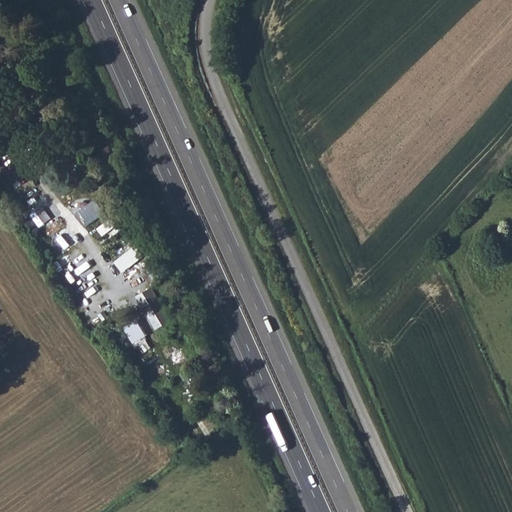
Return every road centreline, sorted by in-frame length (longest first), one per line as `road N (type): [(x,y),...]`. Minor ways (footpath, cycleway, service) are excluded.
road 1 (trunk): [(348,511),(118,0)]
road 2 (trunk): [(92,0),(321,511)]
road 3 (unclassified): [(211,0),(206,38),(217,84),(407,511)]
road 4 (unclassified): [(0,123),(82,230)]
